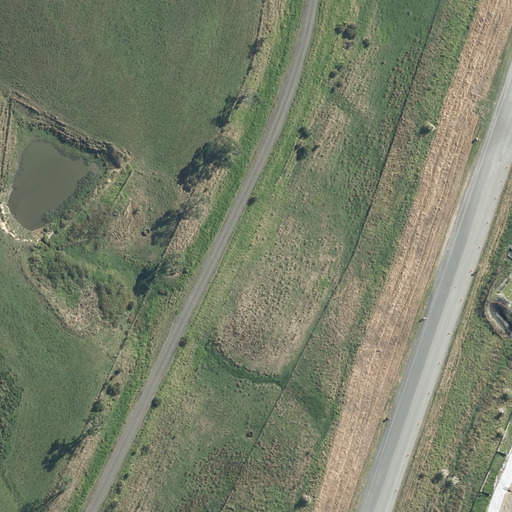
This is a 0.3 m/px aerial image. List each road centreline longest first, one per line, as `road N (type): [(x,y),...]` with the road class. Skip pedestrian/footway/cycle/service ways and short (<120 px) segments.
road 1 (track): [(92,511),(275,129),(314,0)]
road 2 (trunk): [(349,511),(511,30)]
road 3 (unclassified): [(370,511),(511,92)]
road 4 (trunk): [(511,103),(370,511)]
